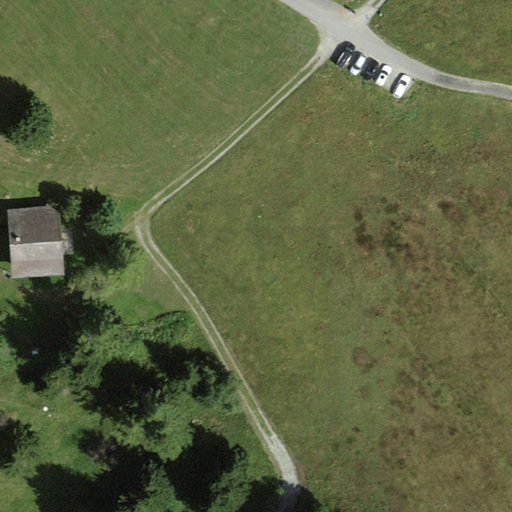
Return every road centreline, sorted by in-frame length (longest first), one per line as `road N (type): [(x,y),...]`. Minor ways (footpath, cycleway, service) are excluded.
road 1 (track): [(377,0),(192,174),(150,202),(141,220),(202,310),(288,475),(288,511)]
road 2 (unclassified): [(292,0),(435,77),(511,93)]
